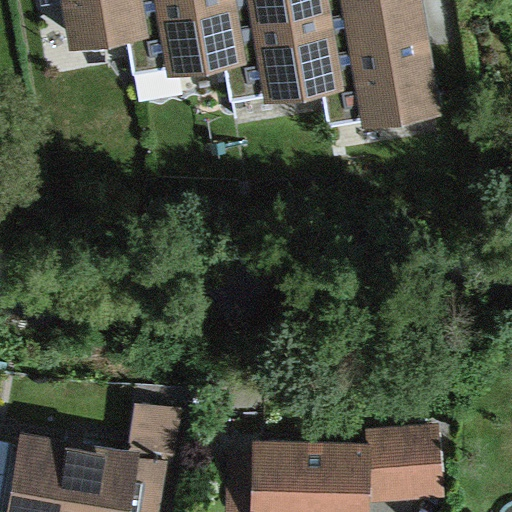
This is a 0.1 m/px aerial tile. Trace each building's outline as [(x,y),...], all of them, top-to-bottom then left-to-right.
[(132,0),(58,0),(66,45),(137,34),(132,0)] [(222,0),(154,0),(165,72),(232,62),(222,0)] [(316,0),(248,0),(263,98),(330,88),(316,0)] [(415,0),(342,0),(356,121),(428,113),(415,0)] [(16,445),(7,511),(156,511),(168,415),(131,411),(125,458),(16,445)] [(370,443),(254,440),(250,511),(370,511),(371,501),(445,496),(440,428),(368,431),(370,443)]
